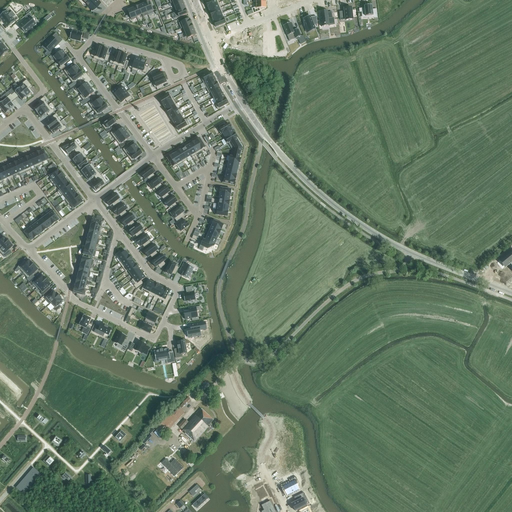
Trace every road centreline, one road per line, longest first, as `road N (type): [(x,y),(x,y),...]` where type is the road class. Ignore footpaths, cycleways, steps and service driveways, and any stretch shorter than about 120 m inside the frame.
road 1 (residential): [(28,249),(74,299),(154,339),(179,288),(151,274),(94,200)]
road 2 (tertiary): [(410,252),(318,192),(241,101)]
road 3 (residential): [(163,58),(92,37),(77,54),(152,155)]
road 4 (unclassified): [(245,361),(267,359),(345,286),(397,270),(410,252)]
